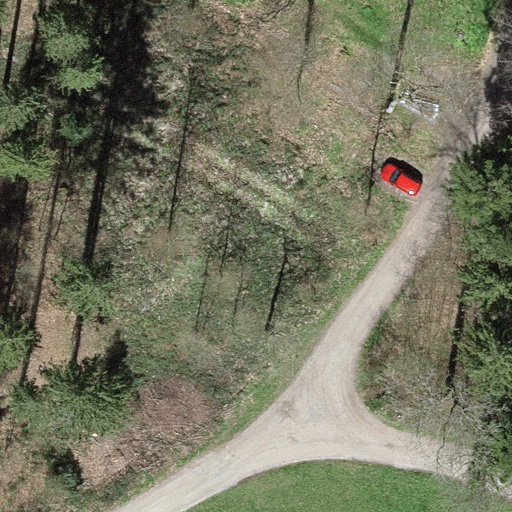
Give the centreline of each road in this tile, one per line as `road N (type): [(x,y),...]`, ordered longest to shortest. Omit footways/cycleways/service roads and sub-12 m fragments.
road 1 (track): [(306,408),(488,124),(511,29)]
road 2 (track): [(511,486),(306,408)]
road 3 (track): [(306,408),(126,511)]
